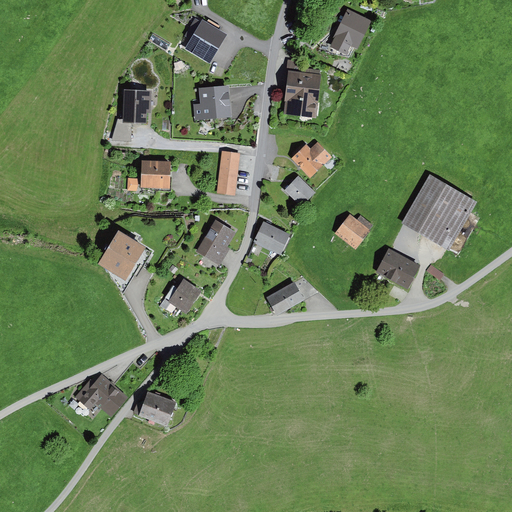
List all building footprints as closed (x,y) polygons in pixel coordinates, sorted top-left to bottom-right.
[(340,9),(332,4),(326,15),(334,20),(340,9)] [(372,21),(347,9),(332,39),(334,40),(331,46),(347,54),(351,46),(358,49),(372,21)] [(203,20),(186,49),(210,63),(227,34),(203,20)] [(303,62),(288,60),(283,102),(285,102),(284,115),(317,119),(322,69),(306,68),(303,62)] [(229,86),(199,88),(200,104),(193,104),(195,120),(232,117),(229,86)] [(151,91),(126,91),(125,122),(132,122),(146,122),(147,112),(151,112),(151,91)] [(132,122),(125,122),(117,122),(112,140),(131,142),(132,122)] [(306,143),(290,159),(310,179),(333,157),(318,143),(312,149),(306,143)] [(242,155),(223,152),(217,195),(237,198),(242,155)] [(171,162),(142,161),(141,188),(170,189),(171,162)] [(299,176),(286,190),(303,206),(316,192),(299,176)] [(426,177),(398,224),(446,252),(474,204),(426,177)] [(137,179),(128,178),(127,191),(136,191),(138,185),(137,179)] [(347,215),(332,234),(352,250),(372,226),(360,216),(356,222),(347,215)] [(215,220),(196,252),(220,266),(230,249),(227,247),(236,232),(215,220)] [(290,234),(264,222),(254,242),(281,255),(290,234)] [(137,277),(152,251),(118,231),(98,263),(123,294),(134,275),(137,277)] [(389,248),(375,273),(406,290),(420,265),(389,248)] [(431,265),(427,270),(440,280),(444,274),(431,265)] [(303,278),(295,282),(305,300),(319,292),(303,278)] [(174,286),(165,299),(171,303),(187,314),(202,292),(184,279),(178,288),(174,286)] [(295,282),(268,297),(278,316),(305,300),(295,282)] [(171,303),(165,299),(160,306),(166,310),(171,303)] [(111,418),(129,398),(102,374),(94,383),(91,380),(76,398),(90,410),(95,404),(111,418)] [(176,402),(148,392),(143,405),(138,403),(134,414),(167,427),(176,402)]
